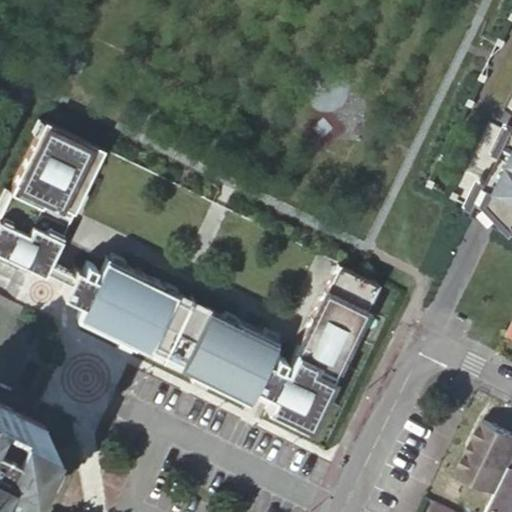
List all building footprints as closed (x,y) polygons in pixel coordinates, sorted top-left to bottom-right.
[(504,40),(498,37),(495,43),(501,46),(504,40)] [(486,75),(480,72),(478,78),(483,81),(486,75)] [(474,101),(468,98),(465,104),(471,107),(474,101)] [(41,118),(0,201),(0,251),(40,271),(101,147),(41,118)] [(511,124),(471,207),(511,226),(511,124)] [(446,156),(440,153),(438,159),(443,162),(446,156)] [(434,181),(428,178),(425,184),(431,187),(434,181)] [(75,255),(58,292),(80,302),(73,316),(131,344),(133,339),(188,365),(185,371),(244,398),(250,384),(270,394),(263,408),(289,420),(292,415),(306,422),(375,280),(335,260),(283,367),(278,364),(282,356),(273,352),(269,360),(264,358),(274,336),(230,316),(229,319),(158,286),(159,283),(101,257),(97,266),(91,263),(95,254),(87,251),(82,259),(75,255)] [(7,307),(0,322),(0,380),(12,386),(43,325),(7,307)] [(0,511),(43,426),(0,404),(0,511)] [(511,457),(511,432),(482,418),(473,438),(475,439),(470,450),(468,448),(459,466),(461,472),(496,490),(511,457)] [(485,511),(511,511),(511,457),(496,490),(485,511)]
